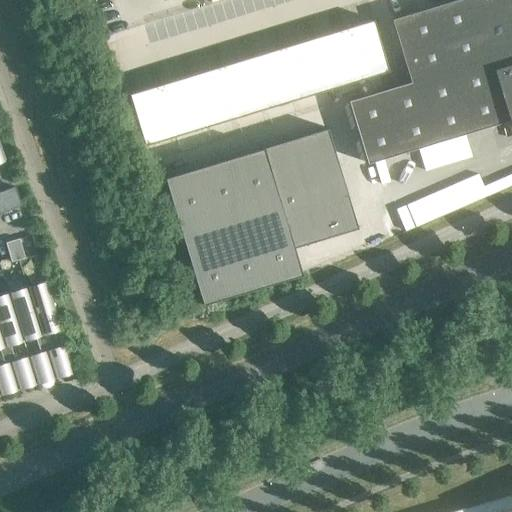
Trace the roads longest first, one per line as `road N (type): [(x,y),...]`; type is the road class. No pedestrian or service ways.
road 1 (unknown): [(511,145),(375,196),(350,177),(326,109),(175,152)]
road 2 (unclassified): [(235,511),(511,402)]
